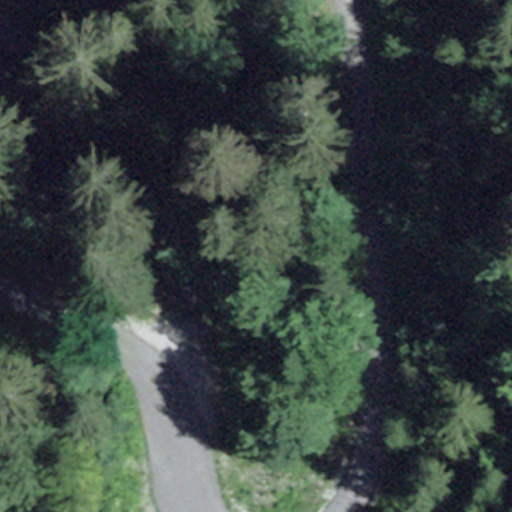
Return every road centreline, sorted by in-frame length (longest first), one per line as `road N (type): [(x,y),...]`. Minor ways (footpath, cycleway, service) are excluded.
road 1 (unclassified): [(344,0),(376,251),(388,282),(392,438),(350,511)]
road 2 (unclassified): [(196,511),(182,492),(152,390),(122,340),(0,285)]
